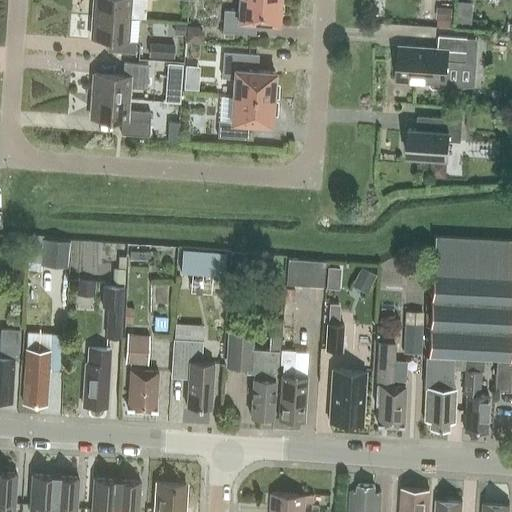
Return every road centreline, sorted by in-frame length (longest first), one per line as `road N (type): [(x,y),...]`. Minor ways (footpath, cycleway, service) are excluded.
road 1 (residential): [(326,0),(316,153),(305,175),(276,182),(24,161),(9,132),(17,0)]
road 2 (tertiary): [(511,467),(222,450)]
road 3 (tertiary): [(222,450),(0,435)]
